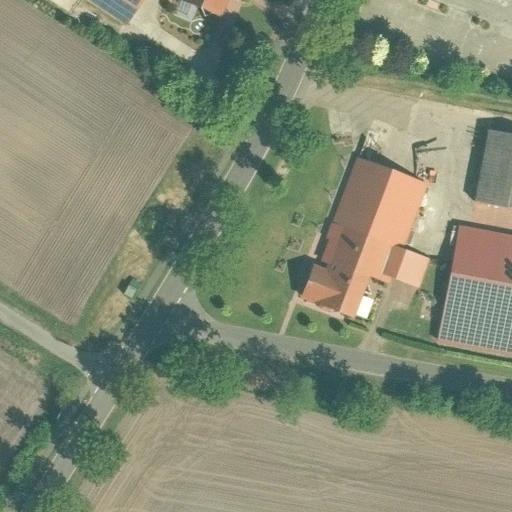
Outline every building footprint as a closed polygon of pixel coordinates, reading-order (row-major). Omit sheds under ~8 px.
[(145,0),(84,0),(80,7),(124,34),(145,0)] [(217,21),(225,0),(182,0),(180,5),(217,21)] [(476,0),(499,8),(502,0),(476,0)] [(511,144),(484,140),(471,215),(511,221),(511,144)] [(434,194),(352,164),(300,305),(350,324),(366,281),(418,300),(431,263),(412,256),(434,194)] [(511,241),(455,231),(433,351),(511,365),(511,241)]
